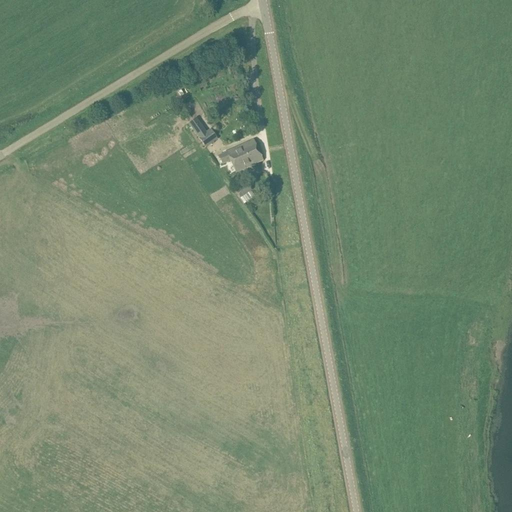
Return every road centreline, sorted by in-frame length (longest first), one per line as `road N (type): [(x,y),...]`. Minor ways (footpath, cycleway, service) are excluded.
road 1 (tertiary): [(355,511),(262,2)]
road 2 (unclassified): [(0,156),(262,2)]
